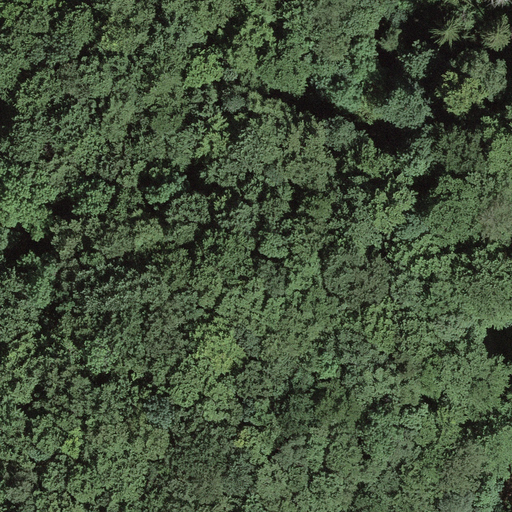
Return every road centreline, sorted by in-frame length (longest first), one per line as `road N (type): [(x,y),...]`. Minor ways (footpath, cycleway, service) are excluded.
road 1 (track): [(474,511),(497,412),(498,371),(482,329),(429,244),(216,0)]
road 2 (track): [(511,93),(442,41),(414,0)]
